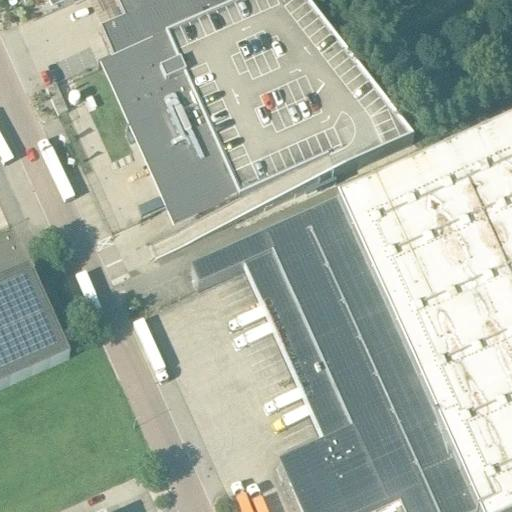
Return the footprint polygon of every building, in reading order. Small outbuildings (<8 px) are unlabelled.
[(56,0),(60,10),(84,0),(111,0),(122,23),(98,35),(112,64),(113,65),(257,0),(56,0)] [(411,146),(299,3),(293,5),(290,0),(257,0),(113,65),(112,64),(103,68),(132,133),(172,221),(172,222),(174,223),(175,224),(177,225),(178,224),(180,224),(181,223),(193,218),(203,240),(411,146)] [(67,114),(55,86),(45,91),(57,118),(67,114)] [(511,511),(511,129),(188,275),(197,295),(242,275),(321,449),(288,464),(281,483),(294,511),(511,511)] [(0,284),(0,391),(68,361),(28,272),(0,284)]
